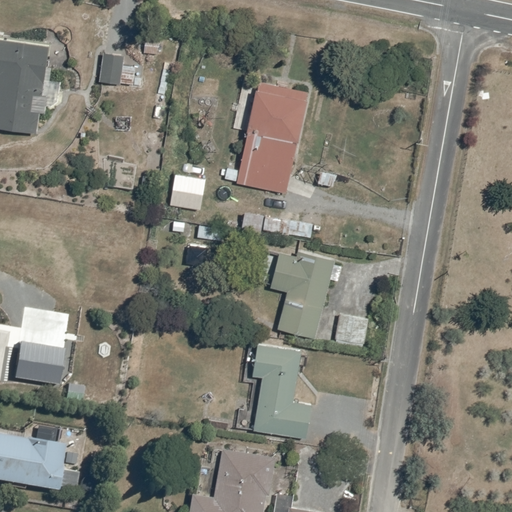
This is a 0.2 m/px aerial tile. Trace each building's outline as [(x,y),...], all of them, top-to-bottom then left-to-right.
[(50,98),(45,97),(53,47),(0,39),(0,128),(39,135),(43,114),(47,114),(50,98)] [(105,51),(102,83),(122,85),(123,84),(136,85),(138,67),(125,66),(126,53),(105,51)] [(261,83),(240,184),(287,194),(309,93),(261,83)] [(172,206),(202,211),(207,181),(177,176),(172,206)] [(257,230),(259,214),(259,211),(238,208),(235,227),(257,230)] [(259,214),(257,230),(305,237),(305,231),(315,233),(316,222),(259,214)] [(280,329),(317,339),(337,262),(300,253),(299,257),(283,253),(273,289),(289,293),(280,329)] [(127,264),(99,259),(96,274),(125,279),(127,264)] [(124,291),(94,285),(91,302),(120,308),(124,291)] [(364,317),(334,313),(330,338),(360,343),(364,317)] [(257,377),(265,378),(257,432),(309,440),(314,406),(296,403),(304,352),(262,346),(257,377)] [(86,387),(70,384),(67,400),(83,403),(86,387)] [(0,436),(0,482),(60,494),(69,449),(0,436)] [(265,511),(269,496),(271,497),(278,458),(226,449),(217,498),(196,494),(192,511),(265,511)]
